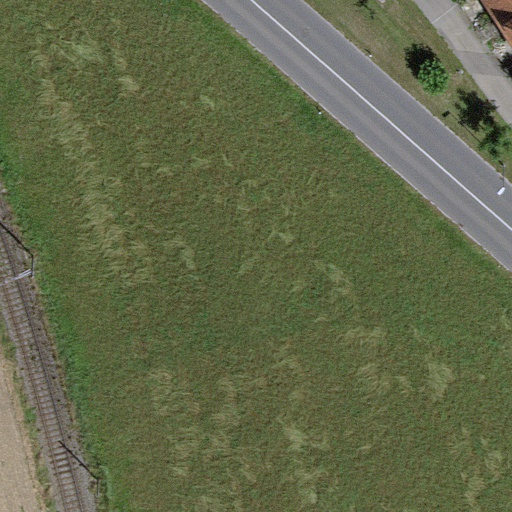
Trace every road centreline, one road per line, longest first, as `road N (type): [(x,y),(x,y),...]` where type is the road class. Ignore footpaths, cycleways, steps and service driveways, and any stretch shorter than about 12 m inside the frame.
road 1 (primary): [(253,0),(511,228)]
road 2 (residential): [(428,0),(511,102)]
